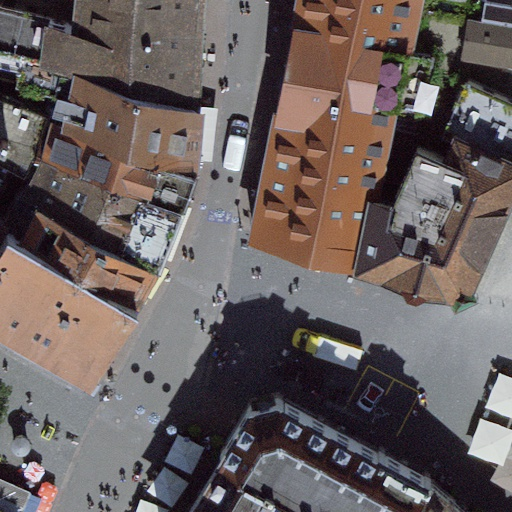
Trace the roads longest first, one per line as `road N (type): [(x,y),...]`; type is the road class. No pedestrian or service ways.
road 1 (residential): [(507,346),(214,287)]
road 2 (residential): [(128,437),(214,287)]
road 3 (residential): [(508,511),(507,346)]
road 4 (residential): [(0,370),(128,437)]
